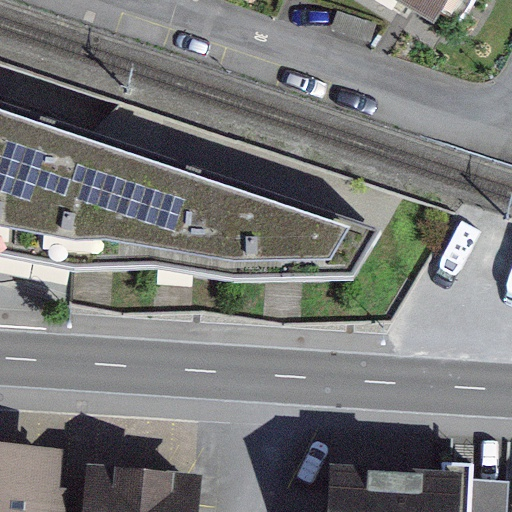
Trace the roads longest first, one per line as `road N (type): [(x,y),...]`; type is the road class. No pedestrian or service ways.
road 1 (secondary): [(511,389),(0,356)]
road 2 (residential): [(511,85),(491,118),(132,0)]
